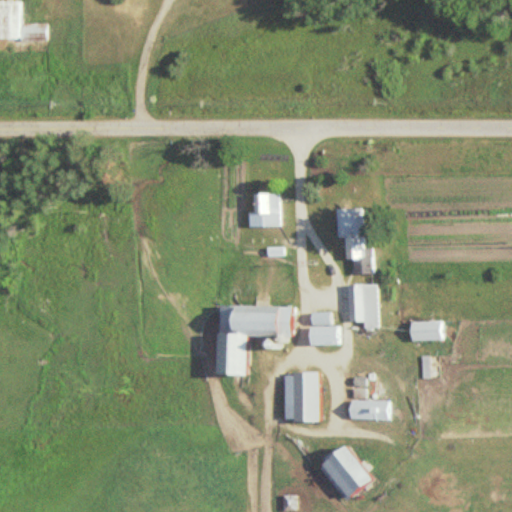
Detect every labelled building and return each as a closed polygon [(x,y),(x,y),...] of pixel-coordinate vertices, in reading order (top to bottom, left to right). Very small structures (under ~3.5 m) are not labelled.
[(18,23),(18,0),(0,0),(0,39),(45,40),(46,24),(18,23)] [(252,192),(252,218),(280,218),(280,192),(252,192)] [(344,260),(352,259),(352,273),(373,273),(372,247),(363,247),(362,209),(343,210),(344,260)] [(376,330),(376,283),(348,283),(348,320),(362,320),(362,330),(376,330)] [(211,373),(241,373),(242,337),(293,338),(294,306),(214,303),(211,373)] [(406,320),(406,340),(439,340),(439,320),(406,320)] [(305,344),(339,344),(339,325),(305,325),(305,344)] [(315,421),(315,371),(282,371),(282,421),(315,421)] [(350,419),(387,419),(387,400),(362,399),(362,391),(350,391),(350,419)] [(342,500),(369,483),(344,443),(317,460),(342,500)]
